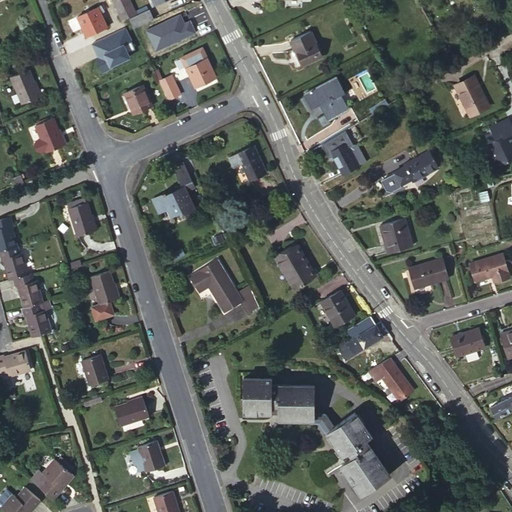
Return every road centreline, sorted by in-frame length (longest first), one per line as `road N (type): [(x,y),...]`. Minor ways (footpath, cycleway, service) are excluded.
road 1 (residential): [(214,511),(105,163)]
road 2 (residential): [(403,336),(302,194),(257,93)]
road 3 (residential): [(511,477),(403,336)]
road 4 (residential): [(105,163),(39,0)]
road 5 (residential): [(105,163),(257,93)]
